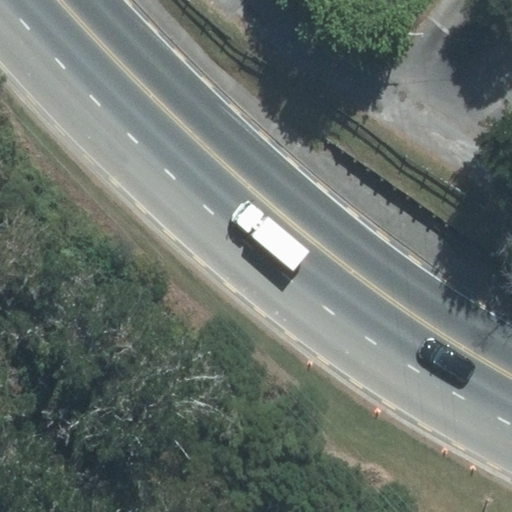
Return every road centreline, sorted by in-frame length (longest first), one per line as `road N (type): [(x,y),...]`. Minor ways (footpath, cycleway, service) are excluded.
road 1 (primary): [(57,0),(197,144),(339,272),(511,383)]
road 2 (residential): [(254,0),(380,103),(511,183)]
road 3 (unknown): [(380,103),(450,0)]
